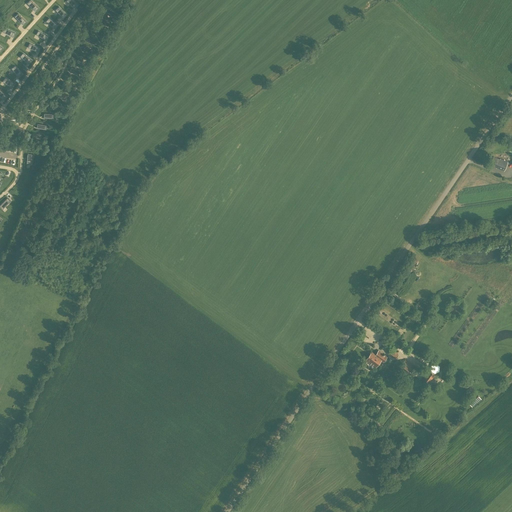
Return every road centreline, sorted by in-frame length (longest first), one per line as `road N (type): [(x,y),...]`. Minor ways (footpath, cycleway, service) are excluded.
road 1 (tertiary): [(227,511),(511,96)]
road 2 (track): [(92,0),(1,123)]
